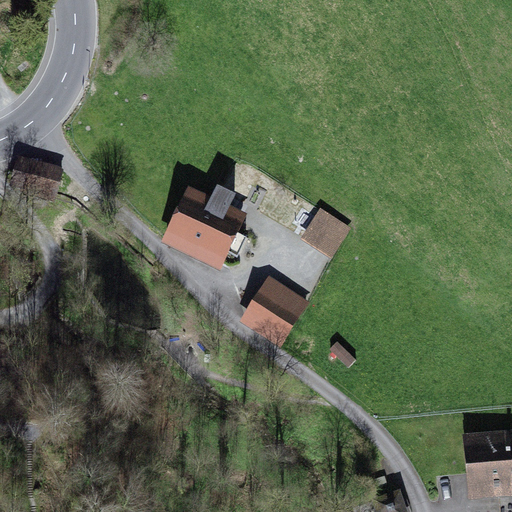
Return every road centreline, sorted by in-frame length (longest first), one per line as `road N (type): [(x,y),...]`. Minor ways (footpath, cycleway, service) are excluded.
road 1 (track): [(21,127),(263,347),(366,423),(399,461),(422,511)]
road 2 (track): [(0,183),(53,247),(54,284),(40,305),(0,317)]
road 3 (unclassified): [(21,127),(58,87),(71,0)]
